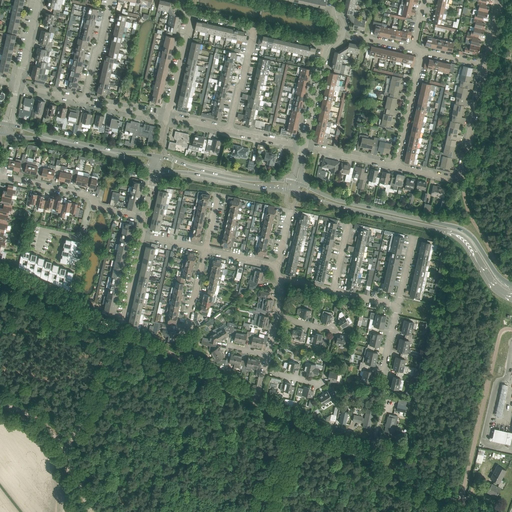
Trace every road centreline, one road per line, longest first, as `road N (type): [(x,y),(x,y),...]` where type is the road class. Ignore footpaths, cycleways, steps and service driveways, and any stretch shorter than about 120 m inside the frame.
road 1 (unclassified): [(481,510),(119,328)]
road 2 (tertiary): [(293,192),(461,235),(488,282),(511,298)]
road 3 (tertiary): [(511,286),(459,228),(295,182)]
road 4 (tertiary): [(295,182),(210,173),(158,155)]
road 5 (tertiary): [(155,169),(293,192)]
road 6 (unclassified): [(119,328),(0,271)]
